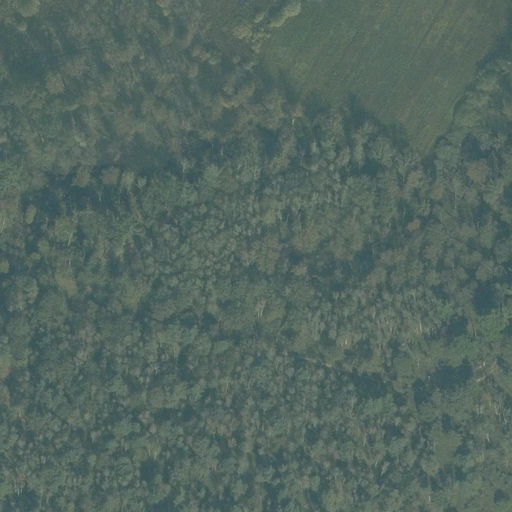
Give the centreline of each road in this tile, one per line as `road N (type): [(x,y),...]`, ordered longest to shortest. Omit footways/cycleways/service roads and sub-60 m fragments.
road 1 (track): [(63,285),(158,321),(379,381),(446,389)]
road 2 (track): [(0,407),(63,285)]
